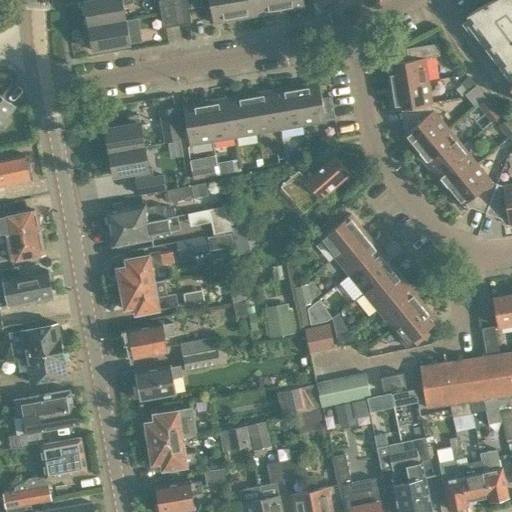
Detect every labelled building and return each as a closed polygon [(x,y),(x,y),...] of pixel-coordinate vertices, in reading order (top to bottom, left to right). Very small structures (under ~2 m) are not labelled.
[(92,0),(84,2),(88,27),(126,20),(123,5),(133,3),(132,0),(92,0)] [(177,26),(172,0),(162,0),(158,1),(163,28),(177,26)] [(187,0),(172,0),(177,26),(191,23),(187,0)] [(188,0),(192,23),(206,21),(202,0),(188,0)] [(236,20),(232,0),(208,0),(213,24),(236,20)] [(255,0),(232,0),(236,20),(259,16),(255,0)] [(279,0),(255,0),(259,16),(281,12),(279,0)] [(302,0),(279,0),(281,12),(304,8),(302,0)] [(511,75),(511,85),(510,89),(511,90),(511,0),(491,0),(466,15),(511,75)] [(126,20),(88,27),(92,51),(130,44),(126,20)] [(385,64),(389,87),(428,81),(425,58),(440,56),(438,44),(412,48),(414,60),(385,64)] [(459,85),(465,93),(475,85),(469,78),(459,85)] [(428,81),(389,87),(393,111),(402,109),(432,104),(428,81)] [(319,82),(296,86),(303,126),(326,122),(319,82)] [(296,86),(273,90),(280,130),(303,126),(296,86)] [(273,90),(251,94),(258,134),(280,130),(273,90)] [(251,94),(228,98),(235,137),(258,134),(251,94)] [(2,97),(0,99),(0,128),(16,107),(2,97)] [(477,105),(491,122),(500,114),(486,97),(477,105)] [(228,98),(206,102),(213,141),(235,137),(228,98)] [(213,141),(206,102),(183,106),(190,145),(213,141)] [(417,153),(448,128),(433,110),(432,104),(402,109),(404,127),(402,129),(406,133),(402,136),(417,153)] [(175,107),(159,110),(165,142),(180,140),(175,107)] [(105,129),(109,152),(144,146),(138,115),(126,117),(127,125),(105,129)] [(498,127),(507,138),(511,134),(511,122),(509,118),(498,127)] [(417,153),(431,171),(462,145),(448,128),(417,153)] [(431,171),(445,189),(477,163),(462,145),(431,171)] [(144,146),(109,152),(113,176),(134,173),(138,195),(165,190),(163,176),(153,178),(152,168),(148,169),(144,146)] [(306,148),(289,151),(291,165),(293,165),(307,152),(306,148)] [(0,186),(30,181),(25,155),(0,160),(0,186)] [(281,187),(304,212),(320,198),(320,199),(350,173),(335,156),(307,181),(298,171),(281,187)] [(265,165),(264,158),(256,160),(257,167),(265,165)] [(218,163),(220,175),(240,171),(238,159),(218,163)] [(477,163),(445,189),(461,207),(492,182),(477,163)] [(191,171),(193,180),(216,175),(214,166),(191,171)] [(511,184),(503,186),(496,184),(486,209),(500,214),(502,221),(508,220),(509,226),(511,225),(511,184)] [(167,190),(169,202),(194,198),(191,185),(167,190)] [(106,211),(110,229),(165,218),(163,207),(155,209),(155,207),(145,208),(144,205),(106,211)] [(209,209),(214,234),(232,231),(227,205),(209,209)] [(9,236),(40,230),(36,211),(5,217),(6,220),(0,220),(0,234),(8,233),(8,236),(9,236)] [(314,232),(334,257),(365,232),(351,214),(337,226),(331,218),(314,232)] [(165,218),(110,229),(110,231),(106,234),(107,242),(112,243),(113,246),(150,239),(150,235),(160,233),(160,234),(179,230),(177,216),(165,218)] [(45,255),(40,230),(9,236),(14,261),(45,255)] [(334,257),(349,275),(380,250),(365,232),(334,257)] [(176,241),(179,255),(210,250),(207,236),(176,241)] [(349,275),(363,293),(394,267),(380,250),(349,275)] [(118,268),(122,288),(154,282),(152,268),(169,264),(168,256),(159,257),(159,255),(149,257),(149,256),(127,260),(128,266),(118,268)] [(1,270),(8,305),(52,297),(47,272),(20,277),(18,267),(1,270)] [(363,293),(377,311),(408,285),(394,267),(363,293)] [(217,271),(219,282),(231,280),(229,269),(217,271)] [(154,282),(122,288),(125,309),(136,307),(137,315),(159,311),(159,309),(169,307),(169,306),(177,304),(175,295),(168,296),(165,280),(154,282)] [(308,284),(294,287),(299,306),(312,302),(308,284)] [(377,311),(392,328),(422,303),(408,285),(377,311)] [(232,293),(234,303),(245,301),(246,301),(244,292),(232,293)] [(511,324),(511,294),(494,298),(499,327),(511,324)] [(308,308),(311,324),(328,321),(332,318),(332,317),(319,299),(308,308)] [(248,318),(245,301),(234,303),(237,320),(248,318)] [(294,332),(291,302),(264,305),(267,335),(294,332)] [(422,303),(392,328),(407,347),(438,321),(422,303)] [(258,331),(255,313),(248,314),(252,332),(258,331)] [(330,322),(316,325),(321,350),(335,348),(330,322)] [(131,344),(129,347),(130,352),(133,353),(134,358),(167,352),(164,336),(174,334),(172,324),(162,326),(162,324),(129,331),(131,344)] [(23,341),(26,357),(26,358),(61,352),(57,325),(14,333),(16,342),(23,341)] [(321,350),(316,325),(306,327),(311,352),(321,350)] [(494,326),(481,328),(486,356),(499,354),(494,326)] [(182,356),(183,356),(217,349),(215,337),(180,343),(182,356)] [(217,349),(183,356),(185,370),(220,364),(217,349)] [(26,358),(26,357),(17,358),(19,372),(28,371),(31,384),(66,377),(61,352),(26,358)] [(497,397),(509,395),(511,394),(511,352),(499,354),(486,356),(420,366),(424,390),(426,408),(450,404),(469,401),(497,397)] [(136,387),(138,399),(141,398),(142,400),(175,394),(172,378),(182,376),(180,367),(170,369),(170,367),(137,373),(139,386),(136,387)] [(365,373),(353,375),(358,399),(370,396),(365,373)] [(380,377),(383,390),(405,386),(402,373),(380,377)] [(353,375),(341,378),(346,401),(358,399),(353,375)] [(341,378),(329,381),(334,404),(346,401),(341,378)] [(317,383),(321,407),(334,404),(329,381),(317,383)] [(316,384),(306,386),(311,408),(321,406),(316,384)] [(298,387),(282,391),(287,414),(303,410),(298,387)] [(16,418),(73,408),(70,390),(13,400),(16,418)] [(511,410),(509,395),(497,397),(506,439),(511,437),(511,410)] [(484,401),(489,424),(501,422),(496,398),(484,401)] [(471,413),(469,401),(450,404),(453,417),(471,413)] [(336,407),(322,410),(326,428),(340,425),(341,430),(356,427),(351,402),(336,406),(336,407)] [(326,428),(322,410),(321,407),(295,413),(299,433),(326,428)] [(73,408),(16,418),(14,419),(16,434),(9,436),(11,448),(43,442),(41,432),(78,426),(75,408),(73,408)] [(150,443),(183,437),(196,435),(191,408),(153,415),(154,421),(146,422),(150,443)] [(249,425),(252,440),(268,436),(265,421),(249,425)] [(219,431),(223,451),(249,446),(245,426),(219,431)] [(183,437),(150,443),(154,464),(162,463),(163,470),(188,465),(188,464),(197,462),(195,453),(186,454),(183,437)] [(415,447),(402,450),(415,511),(431,511),(425,478),(424,478),(422,469),(420,469),(419,462),(430,460),(425,437),(413,439),(415,447)] [(86,472),(81,440),(41,447),(46,479),(47,479),(86,472)] [(415,511),(402,450),(389,453),(387,445),(376,447),(381,470),(392,468),(393,475),(392,475),(394,485),(392,485),(398,511),(415,511)] [(457,460),(464,458),(461,445),(451,447),(455,466),(442,468),(444,479),(442,480),(448,509),(466,505),(465,501),(457,460)] [(290,459),(278,462),(282,482),(295,479),(293,470),(305,468),(302,447),(289,450),(290,459)] [(282,482),(278,462),(274,463),(271,449),(264,451),(270,484),(282,482)] [(481,460),(480,460),(488,496),(489,496),(490,500),(507,497),(501,468),(500,468),(496,449),(480,453),(481,460)] [(332,457),(338,486),(352,483),(346,454),(332,457)] [(466,458),(464,458),(457,460),(465,501),(488,496),(480,460),(467,463),(466,458)] [(227,468),(204,471),(207,486),(228,482),(229,482),(227,468)] [(48,484),(47,479),(46,479),(46,475),(29,478),(14,487),(14,491),(48,484)] [(310,490),(318,489),(315,475),(307,477),(310,490)] [(189,482),(156,487),(159,502),(157,504),(158,510),(160,511),(176,511),(194,509),(192,495),(203,493),(201,482),(190,484),(189,482)] [(6,508),(16,507),(31,504),(52,500),(48,484),(2,493),(6,508)] [(332,511),(328,487),(310,490),(314,511),(332,511)] [(314,511),(310,490),(291,494),(294,511),(314,511)] [(282,511),(279,496),(261,499),(261,501),(262,500),(264,511),(282,511)] [(261,501),(261,499),(243,503),(244,511),(264,511),(262,500),(261,501)] [(351,507),(352,511),(381,511),(379,501),(351,507)] [(32,511),(31,504),(16,507),(6,508),(6,511),(93,511),(92,502),(32,511)]
